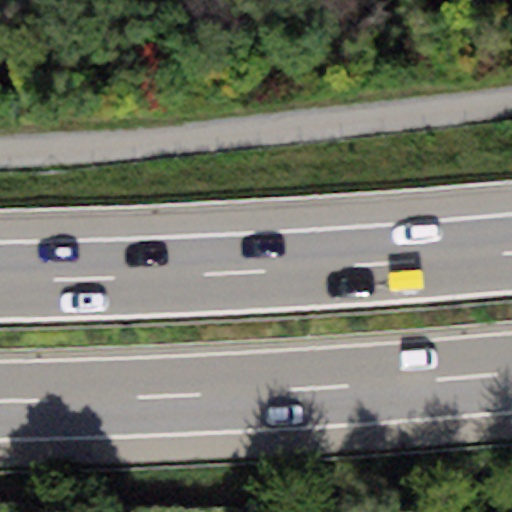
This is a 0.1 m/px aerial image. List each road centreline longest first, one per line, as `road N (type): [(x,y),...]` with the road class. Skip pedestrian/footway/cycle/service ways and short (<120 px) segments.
road 1 (unclassified): [(0,135),(274,130),(511,98)]
road 2 (motorway): [(511,254),(0,283)]
road 3 (motorway): [(0,402),(511,373)]
